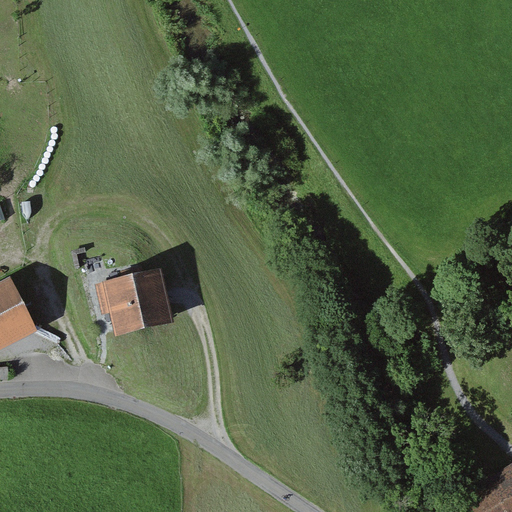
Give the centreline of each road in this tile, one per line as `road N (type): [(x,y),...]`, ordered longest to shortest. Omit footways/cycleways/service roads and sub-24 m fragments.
road 1 (track): [(93,394),(44,279),(41,231),(60,212),(90,206),(134,213),(182,271),(198,309),(215,367),(215,411),(202,439)]
road 2 (track): [(0,391),(93,394),(164,417),(309,511)]
